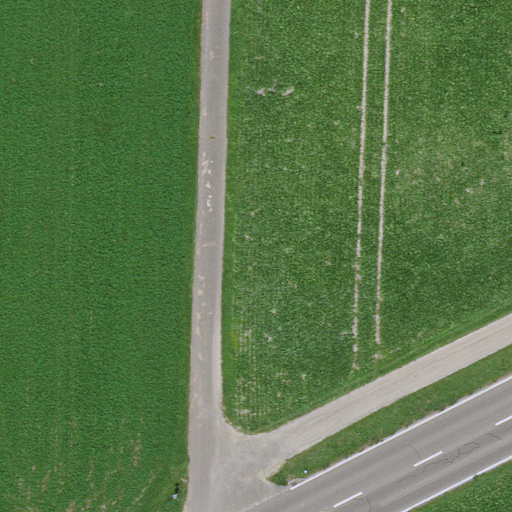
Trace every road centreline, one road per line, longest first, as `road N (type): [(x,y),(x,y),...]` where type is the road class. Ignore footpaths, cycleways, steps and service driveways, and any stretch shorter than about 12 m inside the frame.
road 1 (track): [(221,0),(204,496)]
road 2 (track): [(204,496),(511,339)]
road 3 (secondary): [(325,511),(511,417)]
